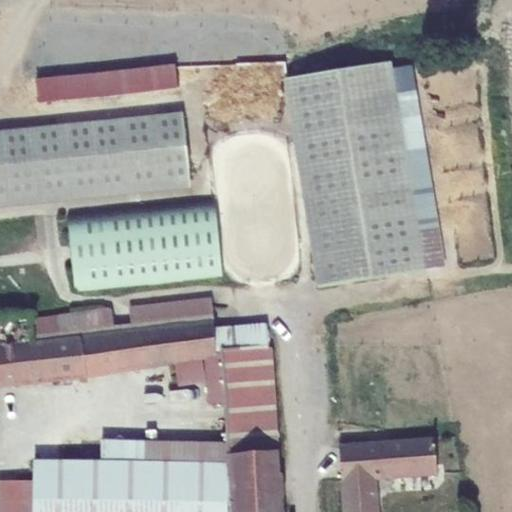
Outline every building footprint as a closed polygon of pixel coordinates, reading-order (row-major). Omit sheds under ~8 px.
[(375,55),(276,71),(306,254),(406,237),(375,55)] [(185,65),(44,74),(46,99),(186,90),(185,65)] [(0,130),(0,205),(191,186),(183,111),(0,130)] [(67,215),(74,291),(223,277),(215,201),(67,215)] [(0,387),(87,380),(206,358),(210,405),(226,404),(229,440),(231,464),(103,462),(36,462),(35,482),(0,481),(0,511),(282,511),(277,451),(268,346),(222,350),(222,353),(215,354),(214,332),(211,298),(0,321),(0,387)] [(267,328),(214,332),(215,354),(222,353),(222,350),(268,346),(267,328)] [(322,335),(323,377),(335,377),(333,335),(322,335)] [(103,438),(103,462),(231,464),(229,440),(103,438)] [(340,447),(343,511),(378,511),(376,480),(437,475),(435,439),(340,447)]
